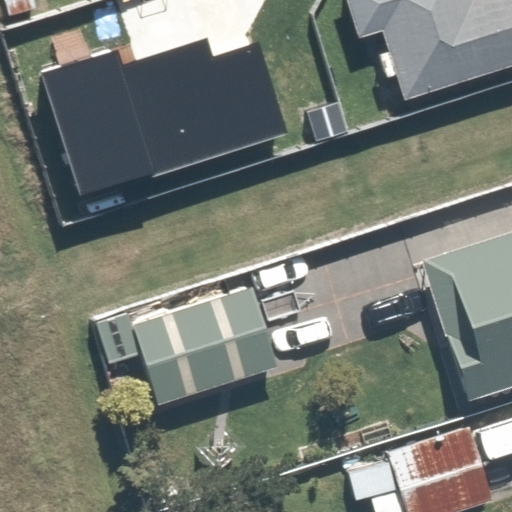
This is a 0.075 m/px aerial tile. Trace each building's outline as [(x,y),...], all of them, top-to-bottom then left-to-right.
[(31,6),(29,0),(0,0),(0,6),(2,14),(31,6)] [(392,99),(511,61),(511,0),(192,0),(204,36),(319,0),(336,0),(349,37),(370,30),(392,99)] [(511,249),(365,299),(410,433),(511,399),(511,249)] [(224,302),(92,346),(122,433),(253,390),(224,302)] [(447,511),(428,454),(344,483),(354,511),(447,511)]
